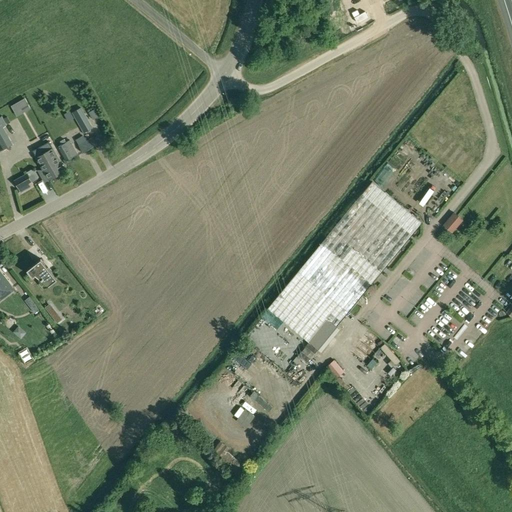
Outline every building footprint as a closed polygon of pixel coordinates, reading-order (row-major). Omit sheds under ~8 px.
[(15,111),(28,103),(25,97),(11,105),(15,111)] [(1,116),(0,116),(0,151),(13,144),(3,127),(7,125),(1,116)] [(98,144),(94,137),(78,146),(83,153),(98,144)] [(60,146),(59,147),(66,161),(78,154),(71,143),(70,140),(66,142),(64,139),(60,141),(62,145),(60,146)] [(48,141),(32,150),(36,158),(42,168),(43,170),(52,165),(50,160),(57,156),(53,148),(53,149),(48,141)] [(43,170),(39,172),(45,181),(48,179),(65,170),(57,156),(50,160),(52,165),(43,170)] [(27,174),(14,181),(21,192),(30,187),(28,184),(31,181),(27,174)] [(372,182),(268,308),(321,352),(331,340),(340,329),(337,326),(422,223),(372,182)] [(454,212),(443,224),(452,232),(463,220),(454,212)] [(41,259),(27,269),(33,277),(33,276),(38,272),(42,277),(41,278),(41,279),(37,282),(44,290),(57,279),(51,271),(52,271),(48,266),(47,267),(41,259)] [(0,298),(13,288),(0,270),(0,298)] [(40,309),(30,296),(25,300),(35,313),(40,309)] [(58,314),(53,318),(57,323),(62,319),(58,314)] [(344,371),(335,359),(326,367),(335,378),(344,371)] [(5,472),(0,474),(0,485),(10,481),(5,472)]
